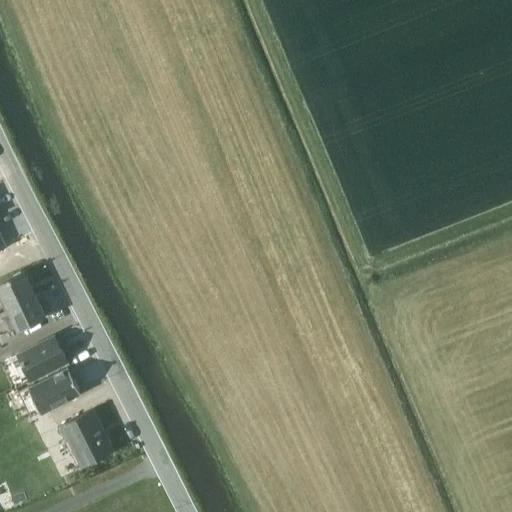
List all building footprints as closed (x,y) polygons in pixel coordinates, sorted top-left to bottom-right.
[(0,289),(8,306),(36,293),(25,270),(0,282),(0,289)] [(36,293),(8,306),(19,328),(47,315),(36,293)] [(55,336),(2,362),(14,387),(67,360),(55,336)] [(30,386),(20,391),(32,415),(42,410),(43,411),(81,392),(67,364),(29,384),(30,386)] [(82,463),(113,448),(93,408),(62,423),(82,463)] [(61,426),(50,432),(67,467),(78,462),(61,426)]
